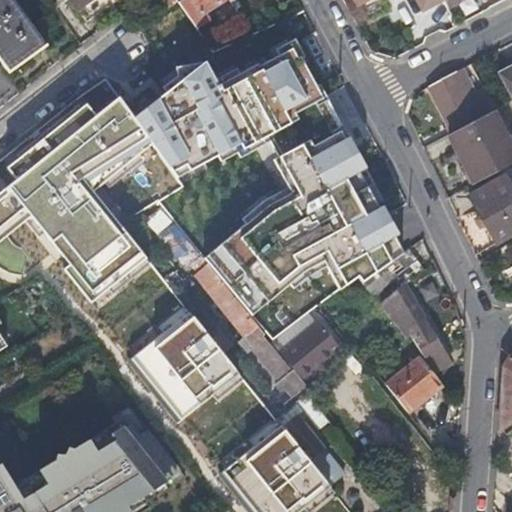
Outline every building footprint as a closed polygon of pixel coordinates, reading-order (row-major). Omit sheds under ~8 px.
[(43,48),(8,0),(0,0),(0,63),(7,73),(43,48)] [(67,0),(76,12),(91,0),(67,0)] [(160,0),(167,9),(180,1),(179,0),(160,0)] [(181,0),(180,1),(199,28),(208,22),(202,14),(223,0),(181,0)] [(355,0),(359,7),(371,0),(418,0),(425,11),(446,0),(445,0),(355,0)] [(445,0),(446,0),(449,8),(463,1),(462,0),(445,0)] [(218,53),(203,59),(213,84),(228,78),(218,53)] [(511,96),(511,66),(500,73),(511,96)] [(458,73),(429,88),(453,133),(481,118),(477,112),(493,105),(485,89),(470,96),(458,73)] [(56,117),(78,151),(135,115),(112,80),(56,117)] [(449,135),(474,186),(511,164),(511,144),(495,111),(481,118),(453,133),(449,135)] [(60,283),(128,241),(89,179),(96,174),(79,147),(68,154),(48,123),(27,136),(93,242),(51,268),(60,283)] [(0,224),(3,229),(39,204),(10,163),(0,169),(0,224)] [(165,189),(179,184),(174,168),(160,172),(165,189)] [(511,183),(507,176),(489,186),(499,202),(511,194),(511,183)] [(170,212),(200,195),(192,181),(162,198),(170,212)] [(469,198),(497,242),(511,233),(511,194),(499,202),(489,186),(469,198)] [(162,207),(148,217),(187,266),(200,255),(162,207)] [(60,230),(45,238),(57,261),(73,253),(60,230)] [(0,286),(6,296),(24,285),(0,247),(0,286)] [(147,257),(131,269),(144,285),(160,273),(147,257)] [(195,272),(245,334),(258,324),(210,261),(195,272)] [(395,280),(386,266),(361,283),(371,295),(395,280)] [(130,304),(156,329),(178,306),(152,281),(130,304)] [(381,308),(406,338),(412,334),(434,373),(452,364),(407,286),(381,308)] [(312,321),(305,313),(270,339),(292,366),(299,375),(337,345),(315,318),(312,321)] [(218,324),(208,333),(222,349),(232,341),(218,324)] [(291,393),(305,383),(299,375),(292,366),(288,369),(262,334),(265,332),(258,324),(245,334),(279,378),(274,383),(281,391),(286,387),(291,393)] [(0,511),(123,511),(172,482),(167,476),(180,468),(147,426),(139,431),(128,413),(105,427),(110,435),(93,445),(89,437),(4,490),(0,483),(0,481),(6,478),(0,469),(0,348),(5,346),(0,338),(0,511)] [(305,383),(307,385),(322,373),(319,369),(342,351),(337,345),(299,375),(305,383)] [(511,352),(509,354),(503,367),(499,432),(511,421),(511,352)] [(406,410),(442,384),(433,373),(420,356),(385,384),(406,410)] [(174,407),(211,455),(260,417),(223,369),(174,407)] [(317,424),(325,418),(305,393),(277,416),(283,425),(297,414),(303,409),(317,424)] [(283,425),(328,482),(342,470),(297,414),(283,425)]
